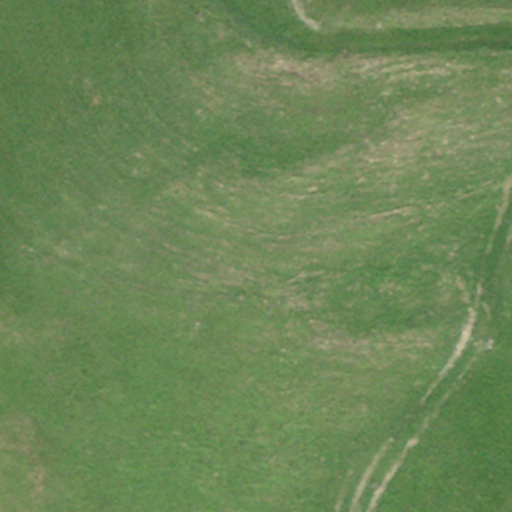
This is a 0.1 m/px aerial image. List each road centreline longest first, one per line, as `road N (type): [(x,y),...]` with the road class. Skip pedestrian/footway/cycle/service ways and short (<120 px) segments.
road 1 (track): [(511,177),(462,349),(395,436),(369,511)]
road 2 (track): [(236,0),(251,20),(342,51),(511,46)]
